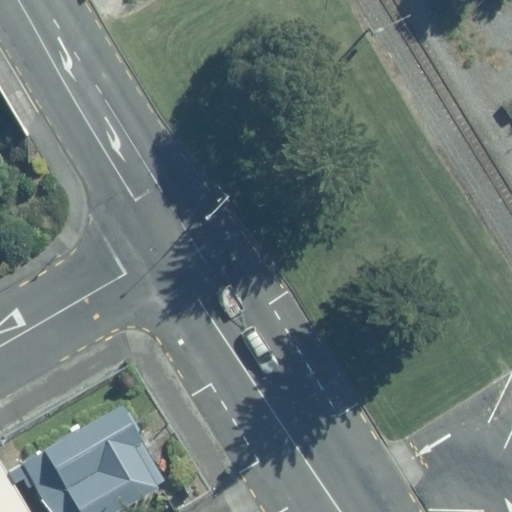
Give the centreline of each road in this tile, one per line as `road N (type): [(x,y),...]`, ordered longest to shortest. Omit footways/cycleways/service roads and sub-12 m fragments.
road 1 (secondary): [(343,511),(169,251)]
road 2 (secondary): [(169,251),(24,0)]
road 3 (unclassified): [(169,251),(0,347)]
